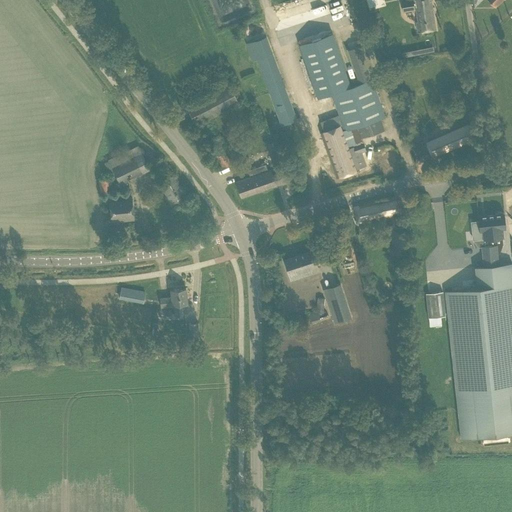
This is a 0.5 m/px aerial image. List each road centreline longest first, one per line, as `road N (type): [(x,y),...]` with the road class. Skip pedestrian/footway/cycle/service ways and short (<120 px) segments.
road 1 (tertiary): [(240,233),(64,0)]
road 2 (tertiary): [(240,233),(255,335),(254,511)]
road 3 (tertiary): [(240,233),(406,185),(511,169)]
road 4 (tertiary): [(0,261),(110,259),(240,233)]
